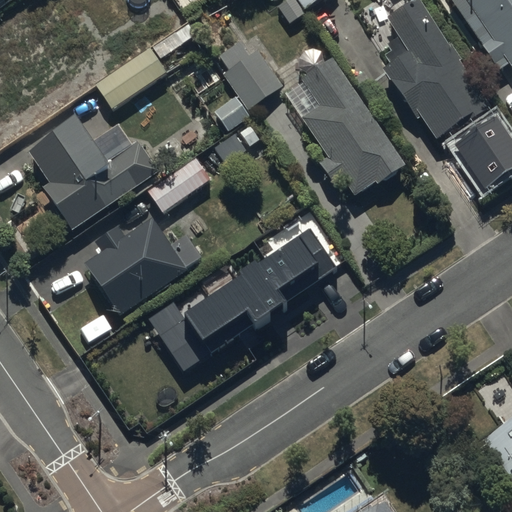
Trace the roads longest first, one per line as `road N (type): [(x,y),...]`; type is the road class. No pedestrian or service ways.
road 1 (residential): [(133,511),(511,260)]
road 2 (residential): [(0,362),(102,511)]
